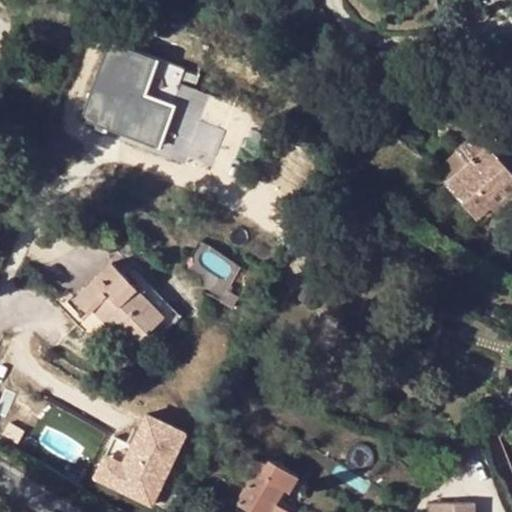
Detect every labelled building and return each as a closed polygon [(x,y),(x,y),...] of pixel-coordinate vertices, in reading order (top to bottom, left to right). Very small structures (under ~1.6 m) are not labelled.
[(161,58),(115,39),(82,117),(157,148),(174,108),(145,96),(161,58)] [(474,85),(449,86),(449,97),(474,96),(474,85)] [(401,122),(379,108),(372,119),(393,133),(401,122)] [(491,204),(496,209),(511,194),(511,167),(489,142),(495,136),(484,123),(456,148),(468,161),(450,178),(447,181),(478,216),(491,204)] [(511,210),(511,154),(495,136),(489,142),(511,167),(511,194),(496,209),(504,218),(511,210)] [(437,164),(450,178),(468,161),(456,148),(437,164)] [(110,261),(74,298),(89,313),(93,309),(130,348),(163,315),(110,261)] [(365,344),(351,342),(349,363),(361,365),(365,344)] [(158,499),(191,425),(151,408),(129,458),(119,481),(158,499)] [(101,473),(119,481),(129,458),(111,450),(101,473)] [(298,476),(269,459),(261,472),(255,469),(236,500),(254,511),(284,511),(287,508),(276,502),(283,489),(288,491),(298,476)]
